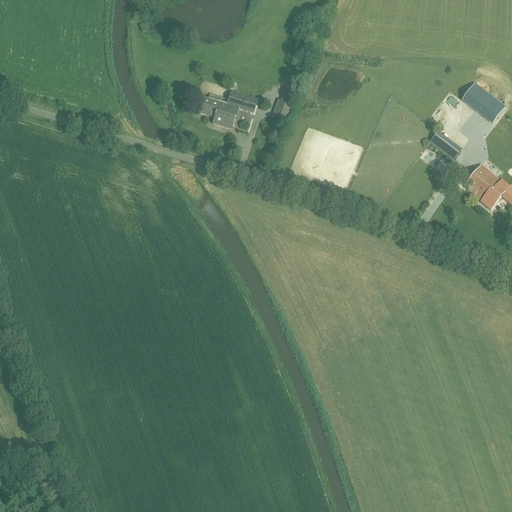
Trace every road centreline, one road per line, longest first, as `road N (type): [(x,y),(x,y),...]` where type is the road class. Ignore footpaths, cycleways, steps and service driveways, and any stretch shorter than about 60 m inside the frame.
road 1 (unclassified): [(0,101),(399,226),(511,275)]
road 2 (unclassified): [(66,511),(0,325)]
